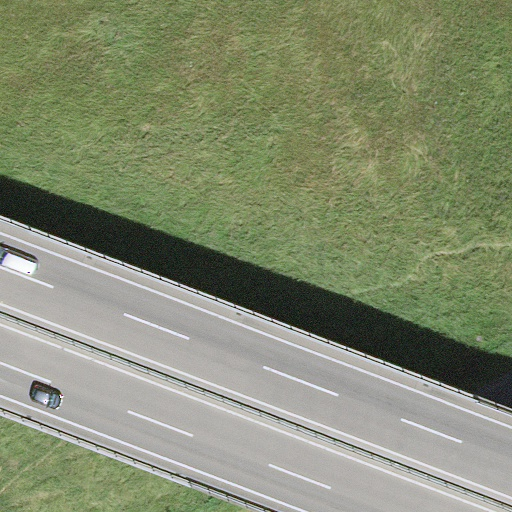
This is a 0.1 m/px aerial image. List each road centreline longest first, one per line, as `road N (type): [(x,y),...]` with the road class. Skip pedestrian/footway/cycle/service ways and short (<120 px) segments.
road 1 (motorway): [(511,462),(0,267)]
road 2 (motorway): [(0,363),(391,511)]
road 3 (tertiary): [(337,511),(511,425)]
